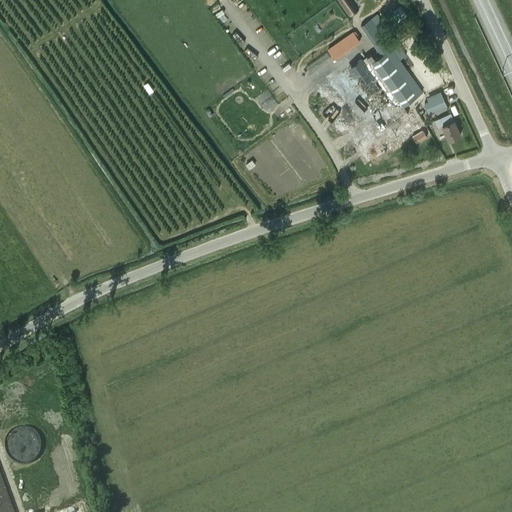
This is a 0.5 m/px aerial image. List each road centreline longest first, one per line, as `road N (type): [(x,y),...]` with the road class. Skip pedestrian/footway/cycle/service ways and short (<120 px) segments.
road 1 (tertiary): [(0,345),(76,301),(225,241),(493,157)]
road 2 (unclassified): [(493,157),(422,0)]
